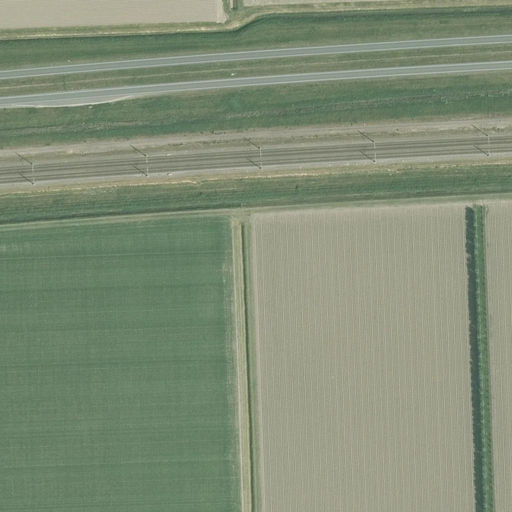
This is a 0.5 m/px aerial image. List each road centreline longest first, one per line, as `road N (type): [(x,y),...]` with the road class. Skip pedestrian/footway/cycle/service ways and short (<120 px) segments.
road 1 (trunk): [(0,102),(511,65)]
road 2 (trunk): [(511,39),(0,75)]
road 3 (track): [(0,153),(511,120)]
road 4 (track): [(243,511),(234,221)]
